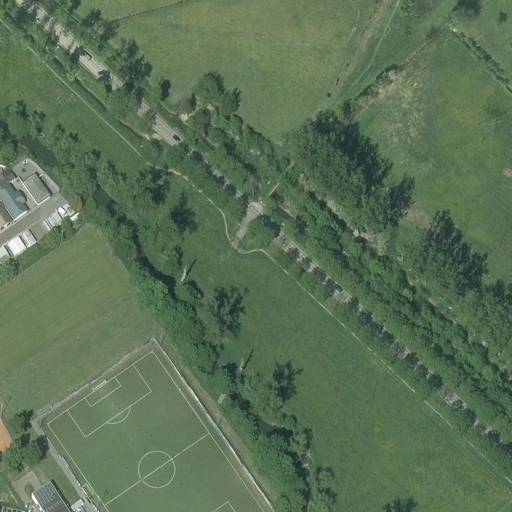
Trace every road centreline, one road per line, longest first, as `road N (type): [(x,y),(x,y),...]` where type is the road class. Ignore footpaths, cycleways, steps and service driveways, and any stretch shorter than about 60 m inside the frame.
road 1 (secondary): [(511,455),(24,0)]
road 2 (track): [(314,137),(233,244)]
